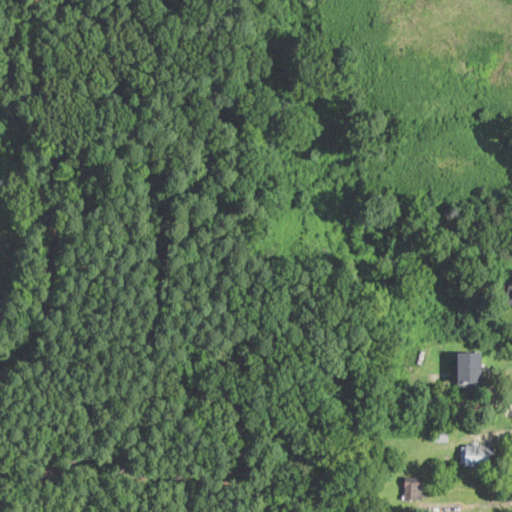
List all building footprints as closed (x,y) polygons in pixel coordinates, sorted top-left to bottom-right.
[(432,356),(418,358),(416,348),(430,346),(432,356)] [(481,352),(481,364),(480,382),(457,382),(457,380),(453,380),(453,364),(456,364),(456,352),(481,352)] [(449,440),(449,442),(436,441),(436,428),(449,429),(449,440)] [(467,444),(495,446),(494,458),(490,457),(489,467),(465,465),(465,463),(461,462),(462,445),(466,445),(467,444)] [(383,475),(382,484),(375,484),(375,475),(383,475)] [(427,477),(426,488),(423,488),(423,500),(404,500),(404,477),(427,477)]
